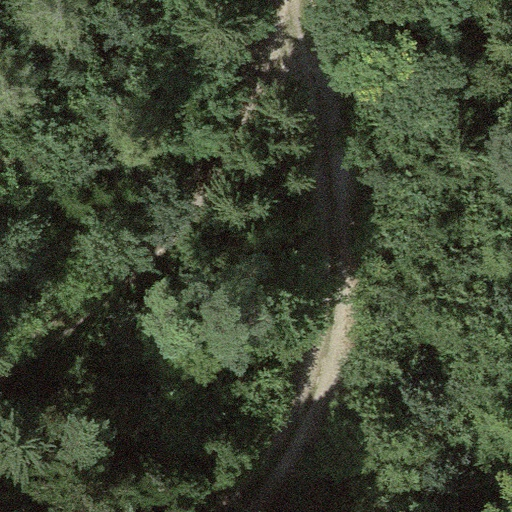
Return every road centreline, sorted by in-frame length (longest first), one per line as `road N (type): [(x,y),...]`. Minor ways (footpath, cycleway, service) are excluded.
road 1 (track): [(239,511),(288,455),(310,410),(335,283),(332,162),(294,0)]
road 2 (track): [(0,372),(108,292),(187,211),(287,0)]
